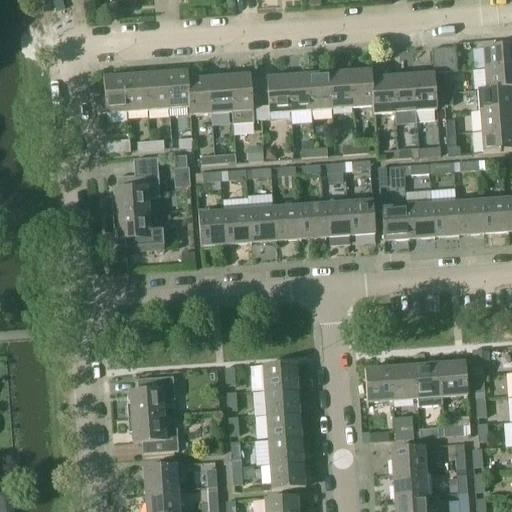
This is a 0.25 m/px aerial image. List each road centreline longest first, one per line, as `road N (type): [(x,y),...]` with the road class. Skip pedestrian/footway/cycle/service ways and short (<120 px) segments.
road 1 (residential): [(79,309),(61,71),(80,41),(399,20)]
road 2 (residential): [(79,309),(326,289)]
road 3 (residential): [(345,511),(326,289)]
road 4 (residential): [(93,511),(79,309)]
road 5 (residential): [(326,289),(511,275)]
